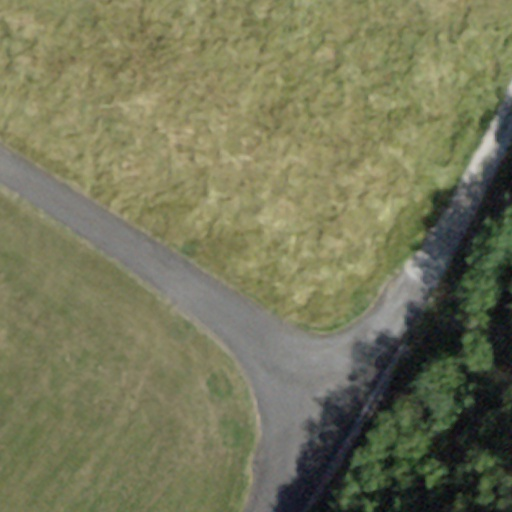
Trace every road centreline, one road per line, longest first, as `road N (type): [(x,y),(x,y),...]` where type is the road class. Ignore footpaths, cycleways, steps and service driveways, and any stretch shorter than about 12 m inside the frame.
road 1 (unclassified): [(265,511),(351,382),(0,167)]
road 2 (track): [(511,123),(351,382)]
